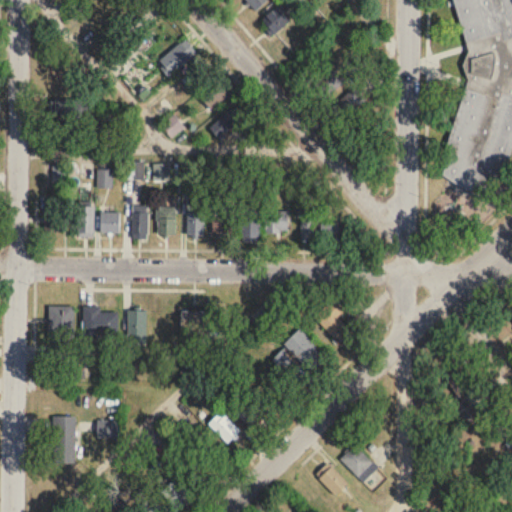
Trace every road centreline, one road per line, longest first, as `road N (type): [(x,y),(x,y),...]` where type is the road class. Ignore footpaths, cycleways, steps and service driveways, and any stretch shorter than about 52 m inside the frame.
road 1 (residential): [(0,268),(511,275)]
road 2 (residential): [(408,0),(403,511)]
road 3 (residential): [(20,0),(18,511)]
road 4 (residential): [(193,0),(511,365)]
road 5 (residential): [(223,511),(511,231)]
